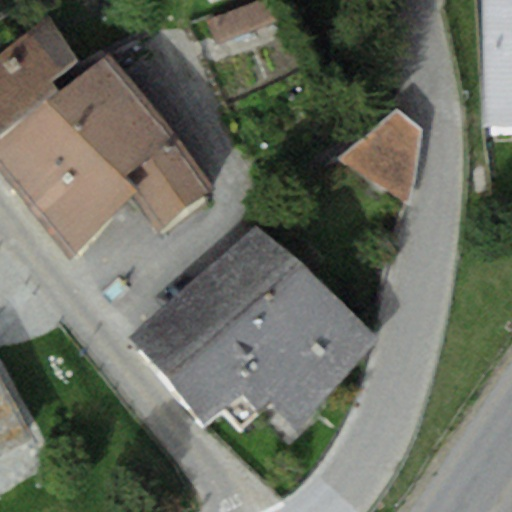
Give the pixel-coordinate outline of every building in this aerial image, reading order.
[(270,0),(258,0),(209,21),(218,42),(278,17),(270,0)] [(511,0),(479,0),(482,137),(511,137),(511,0)] [(0,54),(0,140),(49,100),(61,90),(53,80),(79,58),(45,17),(0,54)] [(61,90),(49,100),(132,200),(159,232),(217,185),(107,52),(61,90)] [(0,168),(70,252),(132,200),(49,100),(0,140),(0,168)] [(398,105),(338,160),(410,203),(423,133),(398,105)] [(379,343),(259,219),(131,342),(209,422),(241,392),(259,412),(272,400),(295,424),(379,343)] [(0,371),(0,456),(36,437),(0,371)]
